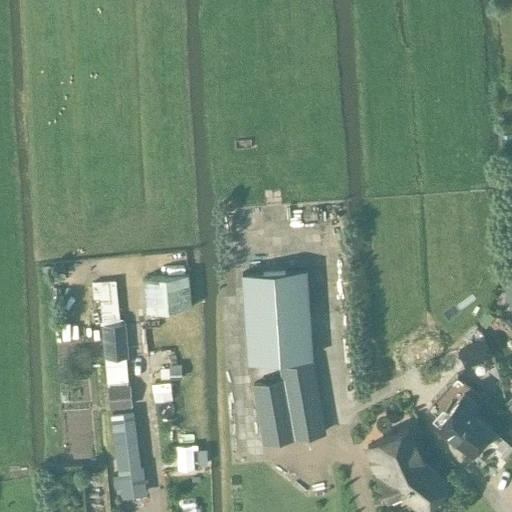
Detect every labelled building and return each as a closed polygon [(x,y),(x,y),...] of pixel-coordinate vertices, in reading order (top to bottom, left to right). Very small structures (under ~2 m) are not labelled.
[(307,271),(247,275),(252,360),(312,356),(307,271)] [(167,279),(143,281),(146,308),(147,308),(160,307),(170,306),(170,305),(199,302),(196,274),(167,277),(167,279)] [(120,322),(116,279),(91,281),(94,308),(101,307),(103,323),(101,324),(104,358),(105,357),(107,379),(128,377),(126,356),(128,355),(125,321),(120,322)] [(488,312),(479,323),(486,328),(495,317),(488,312)] [(492,354),(485,337),(459,350),(467,366),(492,354)] [(281,376),(253,381),(264,442),(325,431),(312,358),(279,364),(281,376)] [(182,377),(182,363),(169,363),(170,378),(182,377)] [(137,402),(135,385),(108,388),(109,405),(137,402)] [(464,390),(437,419),(437,420),(462,442),(467,447),(487,424),(470,408),(476,401),(464,390)] [(141,471),(133,408),(112,411),(123,496),(134,495),(131,472),(141,471)] [(410,428),(370,446),(380,469),(387,487),(392,497),(404,492),(418,504),(442,478),(434,470),(424,461),(410,428)] [(207,452),(197,452),(197,463),(207,463),(207,452)]
